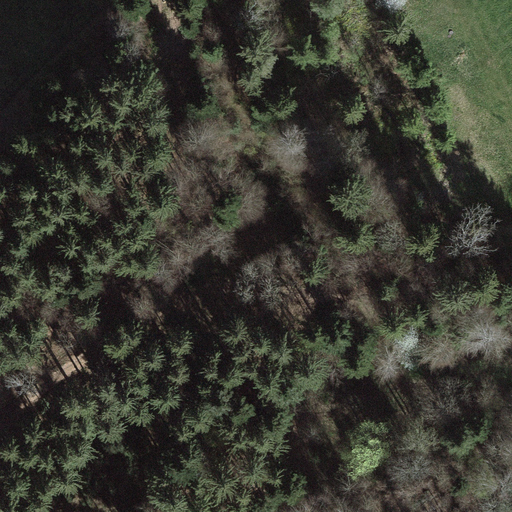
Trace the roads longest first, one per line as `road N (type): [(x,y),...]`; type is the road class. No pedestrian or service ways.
road 1 (track): [(0,421),(165,306),(254,284),(352,302),(434,342),(511,359)]
road 2 (track): [(161,0),(166,115),(213,289)]
